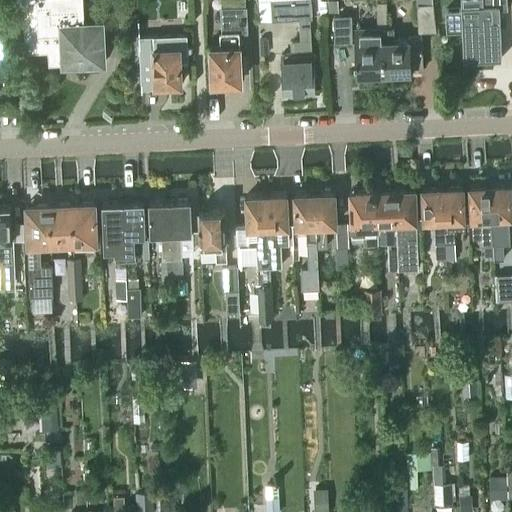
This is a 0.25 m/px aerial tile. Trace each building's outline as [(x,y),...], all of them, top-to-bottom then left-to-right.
[(16,0),(17,18),(17,23),(18,23),(25,23),(26,52),(49,51),(50,57),(65,56),(65,60),(87,59),(91,67),(100,67),(103,59),(105,59),(103,18),(100,19),(99,19),(98,2),(85,2),(84,0),(16,0)] [(237,80),(241,80),(239,31),(247,31),(248,18),(246,0),(221,0),(222,6),(223,32),(223,46),(213,47),(214,81),(216,81),(216,86),(231,85),(231,80),(237,79),(237,80)] [(272,0),(273,20),(300,18),(301,40),(293,40),(294,54),(282,54),(284,92),(316,90),(315,53),(312,53),(311,18),(313,18),(311,0),(272,0)] [(337,0),(327,0),(328,11),(338,11),(337,0)] [(462,8),(446,9),(447,30),(463,29),(464,59),(502,58),(499,5),(506,4),(506,8),(508,8),(507,0),(481,0),(482,5),(462,6),(462,8)] [(359,73),(385,72),(384,39),(384,28),(388,27),(387,14),(386,1),(377,1),(378,14),(378,27),(358,28),(358,40),(357,40),(358,55),(356,55),(356,60),(358,60),(359,73)] [(433,3),(419,4),(418,4),(419,31),(436,31),(433,3)] [(351,15),(334,15),(336,42),(352,42),(351,15)] [(188,33),(166,34),(141,35),(140,20),(139,20),(142,92),(144,91),(143,81),(166,80),(166,83),(182,83),(181,60),(189,59),(188,33)] [(384,39),(385,72),(411,71),(411,69),(424,69),(423,45),(424,45),(423,42),(422,35),(409,35),(409,38),(394,39),(394,28),(388,27),(384,28),(384,39)] [(0,57),(11,57),(5,29),(0,29),(0,57)] [(267,38),(259,39),(260,55),(268,55),(267,38)] [(7,101),(22,100),(24,100),(20,88),(19,88),(6,89),(7,101)] [(485,257),(494,257),(491,183),(471,184),(472,217),(473,237),(484,237),(485,257)] [(491,183),(494,257),(504,256),(502,215),(511,214),(511,204),(511,183),(491,183)] [(443,186),(446,257),(456,257),(455,229),(465,228),(464,185),(443,186)] [(437,258),(446,257),(443,186),(423,187),(424,219),(435,218),(437,258)] [(395,188),(398,261),(398,268),(419,267),(415,187),(395,188)] [(398,268),(398,261),(395,188),(375,189),(377,243),(388,242),(390,269),(398,269),(398,268)] [(364,243),(377,243),(375,189),(350,190),(352,239),(364,239),(364,243)] [(317,247),(318,247),(327,246),(326,223),(337,223),(338,247),(349,247),(348,222),(337,222),(335,191),(315,192),(317,247)] [(319,288),(318,247),(317,247),(315,192),(295,193),(296,225),(307,224),(308,247),(309,267),(302,267),(303,288),(319,288)] [(287,193),(267,194),(270,265),(280,264),(279,243),(289,243),(288,225),(287,193)] [(273,317),(270,265),(267,194),(246,195),(248,224),(236,225),(237,244),(256,243),(260,317),(273,317)] [(173,280),(172,258),(170,198),(150,199),(151,233),(162,233),(163,258),(162,258),(163,281),(173,280)] [(191,198),(170,198),(172,258),(174,258),(175,277),(183,276),(182,259),(182,253),(193,252),(192,232),(191,198)] [(123,200),(126,260),(136,259),(134,234),(145,234),(144,199),(123,200)] [(103,201),(104,235),(105,248),(116,248),(116,260),(126,260),(123,200),(103,201)] [(72,202),(73,242),(96,241),(95,201),(72,202)] [(51,243),(73,242),(72,202),(49,203),(51,243)] [(26,204),(29,266),(30,295),(37,296),(44,296),(52,294),(50,265),(40,266),(39,243),(51,243),(49,203),(26,204)] [(11,204),(0,204),(0,288),(6,288),(14,288),(13,264),(13,239),(12,239),(12,235),(12,231),(11,204)] [(226,208),(199,209),(201,246),(201,260),(217,259),(227,259),(226,245),(227,245),(226,208)] [(15,231),(12,231),(12,235),(15,235),(15,239),(23,238),(23,223),(15,223),(15,231)] [(74,258),(76,298),(83,298),(81,257),(74,258)] [(70,299),(76,298),(74,258),(68,258),(70,299)] [(238,265),(223,265),(224,290),(227,290),(228,311),(240,310),(238,265)] [(117,298),(128,298),(127,287),(126,278),(116,278),(117,298)] [(127,287),(128,298),(129,316),(142,315),(141,287),(127,287)] [(380,287),(363,288),(364,314),(381,313),(380,287)] [(190,359),(180,360),(181,385),(192,384),(198,384),(196,359),(190,359)] [(476,380),(462,381),(464,400),(477,399),(476,380)] [(59,440),(58,406),(40,407),(40,430),(39,430),(39,439),(46,439),(46,440),(59,440)] [(406,451),(408,488),(418,488),(417,468),(431,468),(431,450),(406,451)] [(444,463),(432,464),(434,483),(445,482),(444,463)] [(507,475),(489,475),(490,500),(507,499),(507,497),(507,475)] [(452,482),(445,482),(434,483),(435,504),(454,503),(452,482)] [(280,511),(279,484),(266,485),(266,511),(280,511)] [(328,511),(327,487),(314,487),(314,511),(328,511)] [(153,511),(153,491),(135,491),(135,511),(153,511)] [(471,494),(460,494),(460,508),(472,508),(471,494)] [(113,497),(113,511),(124,511),(124,497),(113,497)]
